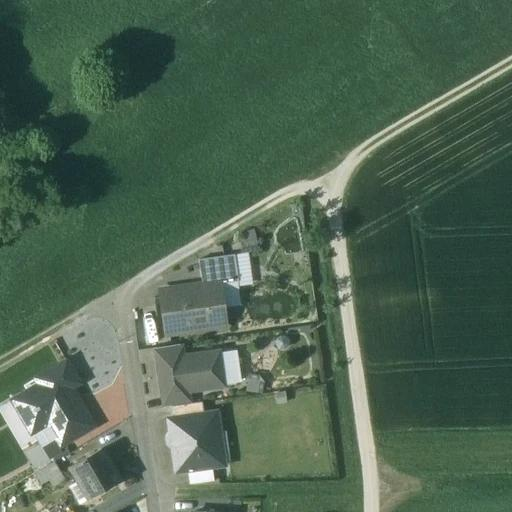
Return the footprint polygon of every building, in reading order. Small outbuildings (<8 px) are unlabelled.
[(234,256),(198,260),(202,285),(219,283),(219,285),(237,282),(234,256)] [(202,285),(159,292),(165,335),(225,327),(219,285),(219,283),(202,285)] [(179,345),(156,349),(157,361),(159,360),(181,357),(179,345)] [(181,357),(159,360),(164,396),(186,393),(224,387),(219,352),(181,357)] [(39,386),(12,402),(31,435),(51,423),(51,422),(79,406),(69,390),(79,385),(66,363),(36,380),(39,386)] [(164,396),(162,396),(164,408),(171,407),(188,405),(186,393),(164,396)] [(188,405),(171,407),(172,419),(203,415),(201,403),(188,405)] [(79,406),(51,422),(51,423),(55,429),(51,431),(60,446),(91,428),(79,406)] [(172,419),(167,419),(175,473),(223,466),(216,413),(203,415),(172,419)] [(55,439),(43,445),(49,456),(61,450),(55,439)] [(102,449),(69,468),(88,500),(121,482),(102,449)] [(54,464),(35,475),(41,486),(48,481),(60,474),(54,464)] [(60,474),(48,481),(52,488),(64,481),(60,474)]
